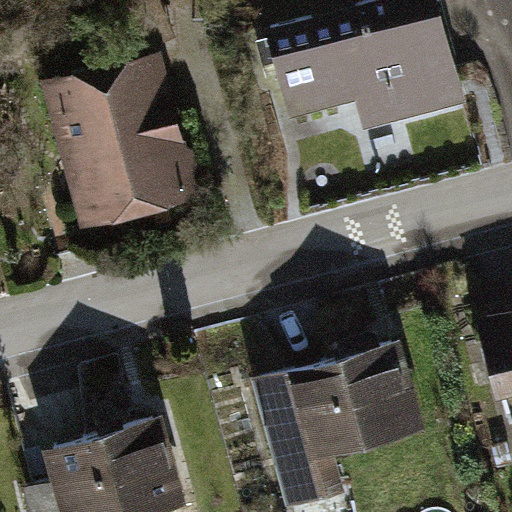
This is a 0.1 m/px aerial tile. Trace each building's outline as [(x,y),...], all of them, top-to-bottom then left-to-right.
[(438,0),(353,0),(264,27),(292,118),(361,97),(372,130),(469,101),(438,0)] [(165,49),(43,83),(84,232),(206,198),(165,49)] [(510,419),(511,418),(511,305),(483,314),(510,419)] [(407,341),(257,381),(292,511),(293,511),(351,497),(340,456),(431,432),(407,341)] [(163,415),(44,453),(63,511),(157,511),(191,501),(163,415)]
